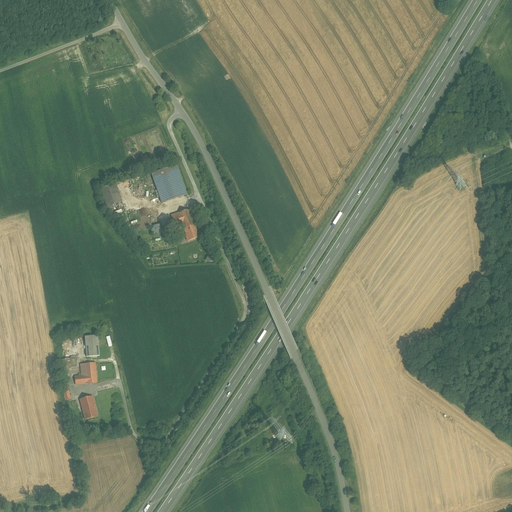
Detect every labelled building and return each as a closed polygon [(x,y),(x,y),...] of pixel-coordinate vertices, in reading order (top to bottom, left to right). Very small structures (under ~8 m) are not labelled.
[(177,175),(155,182),(157,189),(146,193),(148,200),(160,196),(163,204),(185,196),(179,181),(177,175)] [(140,176),(124,181),(127,192),(140,187),(139,183),(142,182),(140,176)] [(99,187),(106,212),(113,210),(111,205),(120,203),(114,183),(99,187)] [(156,210),(144,213),(148,227),(159,224),(156,210)] [(189,210),(171,216),(175,228),(182,226),(193,222),(189,210)] [(193,222),(182,226),(187,241),(199,238),(198,233),(197,233),(193,222)] [(170,224),(158,227),(159,233),(172,230),(170,224)] [(97,336),(85,337),(87,357),(99,356),(97,336)] [(75,358),(60,360),(62,373),(67,373),(71,372),(70,368),(76,367),(75,358)] [(95,363),(80,364),(82,376),(75,377),(76,385),(97,383),(95,363)] [(63,383),(62,383),(65,401),(70,400),(67,382),(63,383)] [(92,397),(80,400),(85,420),(97,417),(92,397)]
